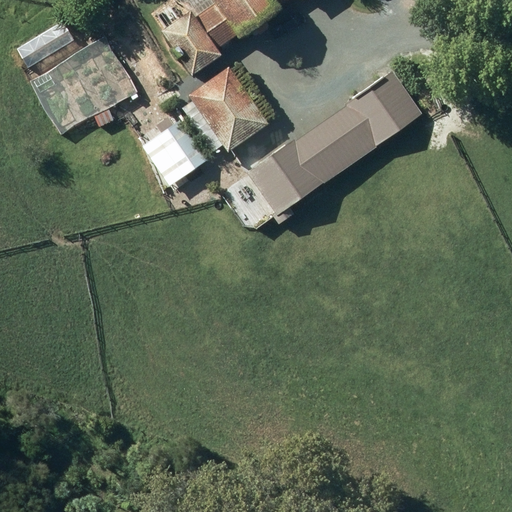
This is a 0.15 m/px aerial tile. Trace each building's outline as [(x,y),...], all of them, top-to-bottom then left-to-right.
[(202,0),(230,39),(287,0),(202,0)] [(511,0),(436,0),(436,4),(511,10),(511,0)] [(163,51),(161,52),(170,64),(172,63),(184,79),(214,57),(182,12),(176,16),(166,2),(148,16),(157,29),(151,34),(163,51)] [(91,119),(97,131),(113,122),(107,111),(137,93),(105,36),(27,80),(59,137),(91,119)] [(244,239),(271,221),(295,205),(440,107),(407,59),(262,157),(239,173),(243,179),(216,197),(244,239)] [(186,101),(176,108),(206,155),(217,148),(222,156),(263,129),(224,69),(183,96),(186,101)] [(173,117),(153,131),(185,179),(205,165),(173,117)]
